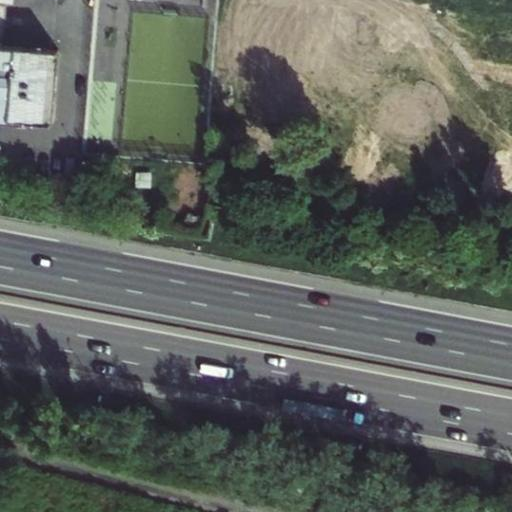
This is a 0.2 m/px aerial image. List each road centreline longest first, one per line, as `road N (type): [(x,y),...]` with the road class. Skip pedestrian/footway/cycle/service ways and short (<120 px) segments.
road 1 (motorway): [(0,331),(511,427)]
road 2 (motorway): [(511,355),(0,259)]
